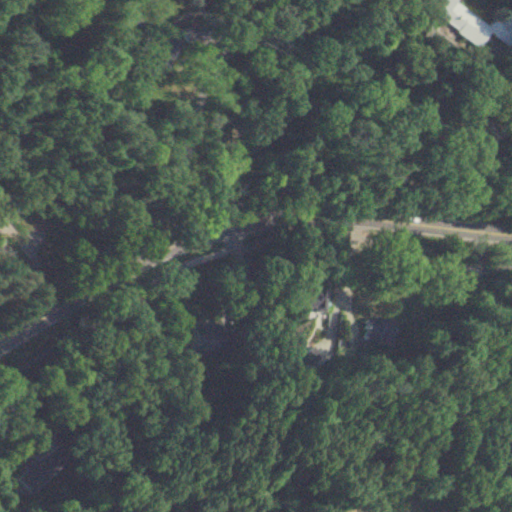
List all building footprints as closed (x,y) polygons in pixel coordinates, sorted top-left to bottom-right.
[(486,25),(455,0),(432,0),(428,5),(479,48),(490,35),(504,47),(511,37),(511,34),(492,17),(486,25)] [(198,39),(190,23),(178,28),(185,45),(198,39)] [(162,68),(179,46),(161,33),(154,43),(146,37),(135,51),(151,62),(142,74),(147,77),(157,64),(162,68)] [(36,202),(25,188),(10,198),(21,213),(36,202)] [(321,287),(300,287),(300,310),(321,310),(321,287)] [(360,318),(360,346),(390,346),(390,318),(360,318)] [(222,322),(189,327),(192,350),(225,345),(222,322)] [(27,493),(66,456),(53,442),(34,460),(29,455),(17,466),(20,469),(12,477),(27,493)]
